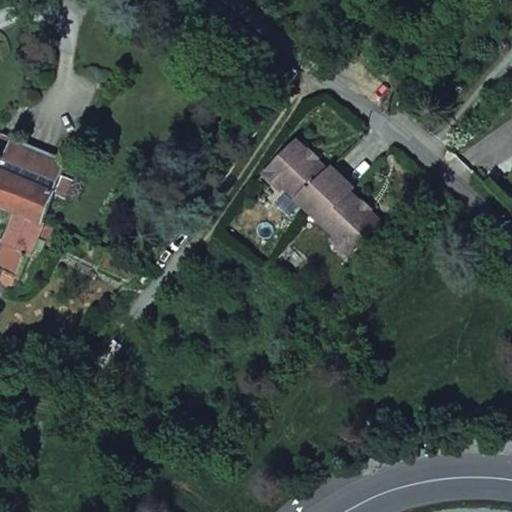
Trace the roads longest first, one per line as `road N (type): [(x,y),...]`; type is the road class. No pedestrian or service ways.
road 1 (residential): [(511,228),(250,0)]
road 2 (residential): [(511,477),(470,465),(369,492),(340,511)]
